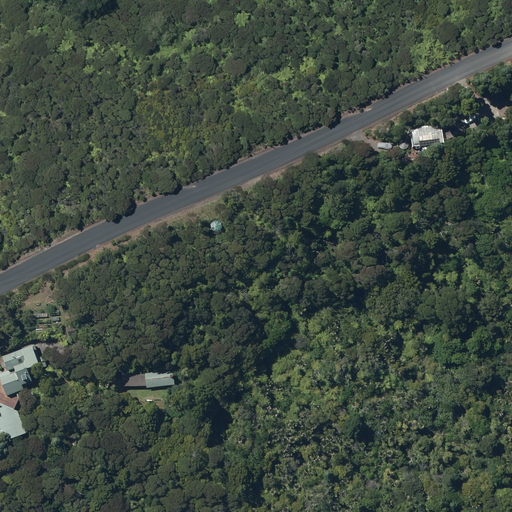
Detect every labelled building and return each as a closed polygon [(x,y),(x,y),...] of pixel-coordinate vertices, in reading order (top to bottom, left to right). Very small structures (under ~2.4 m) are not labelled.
[(409,128),(411,148),(445,144),(442,124),(409,128)] [(392,141),(376,139),(374,149),(391,151),(392,141)] [(0,384),(5,398),(22,392),(20,387),(29,384),(24,371),(36,367),(29,347),(1,357),(6,372),(0,373),(0,384)] [(155,388),(171,388),(172,373),(155,373),(155,388)] [(115,388),(135,389),(135,374),(115,374),(115,388)] [(0,436),(7,442),(24,436),(16,413),(0,406),(0,436)]
